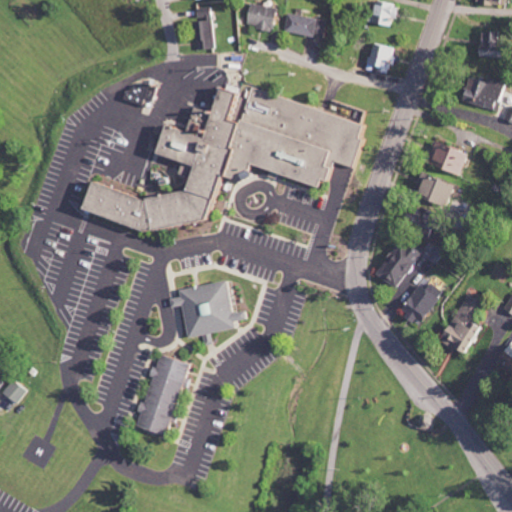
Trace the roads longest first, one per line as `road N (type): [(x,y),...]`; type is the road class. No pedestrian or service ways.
road 1 (residential): [(511,485),(390,337),(363,281),(371,219),(447,0)]
road 2 (residential): [(363,281),(225,240)]
road 3 (residential): [(417,91),(299,55)]
